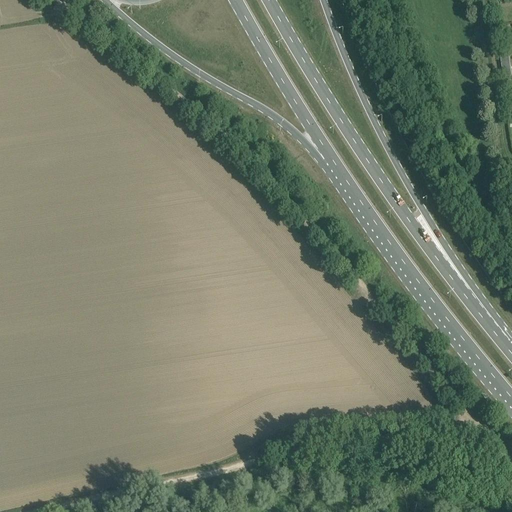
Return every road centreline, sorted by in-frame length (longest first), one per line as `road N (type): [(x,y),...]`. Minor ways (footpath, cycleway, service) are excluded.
road 1 (track): [(62,0),(238,146),(325,240),(470,427)]
road 2 (track): [(38,511),(266,448),(470,427)]
road 3 (primary): [(446,267),(354,140),(270,0)]
road 4 (primary): [(446,267),(322,0)]
road 5 (primary): [(333,162),(511,395)]
road 6 (primary): [(107,0),(173,55),(333,162)]
road 7 (primary): [(236,0),(333,162)]
